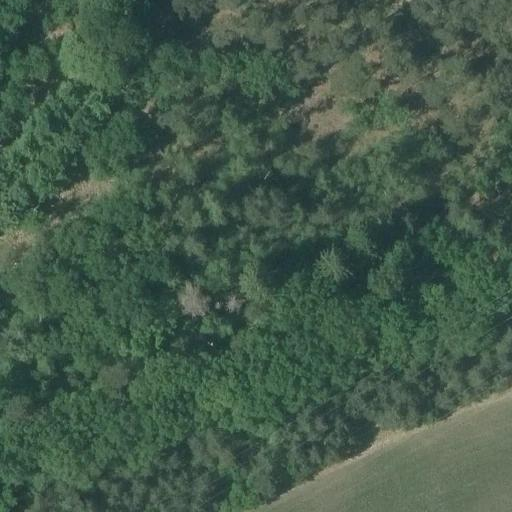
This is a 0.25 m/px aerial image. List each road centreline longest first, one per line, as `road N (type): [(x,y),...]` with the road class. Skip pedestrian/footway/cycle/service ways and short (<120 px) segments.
road 1 (track): [(0,193),(105,86),(177,60),(246,70),(478,132),(511,111)]
road 2 (track): [(511,254),(0,417)]
